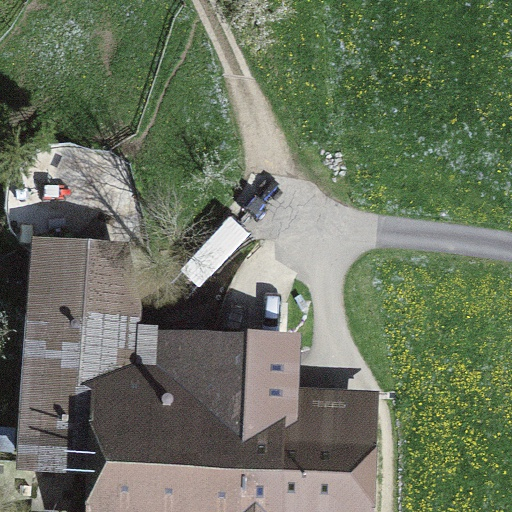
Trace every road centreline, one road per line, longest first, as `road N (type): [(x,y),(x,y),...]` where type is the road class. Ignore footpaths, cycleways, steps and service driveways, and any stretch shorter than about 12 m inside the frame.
road 1 (track): [(208,0),(237,52),(305,259),(370,241),(511,255)]
road 2 (unknown): [(324,254),(328,309),(383,399),(386,511)]
